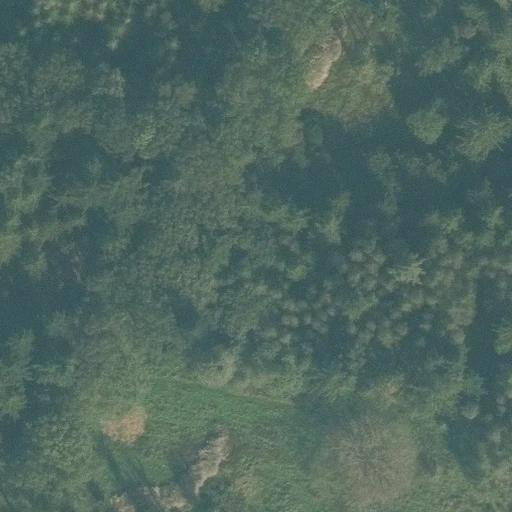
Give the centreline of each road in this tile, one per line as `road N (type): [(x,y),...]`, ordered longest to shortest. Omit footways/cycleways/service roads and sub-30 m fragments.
road 1 (track): [(304,0),(27,511)]
road 2 (unclassified): [(285,161),(408,179),(511,175)]
